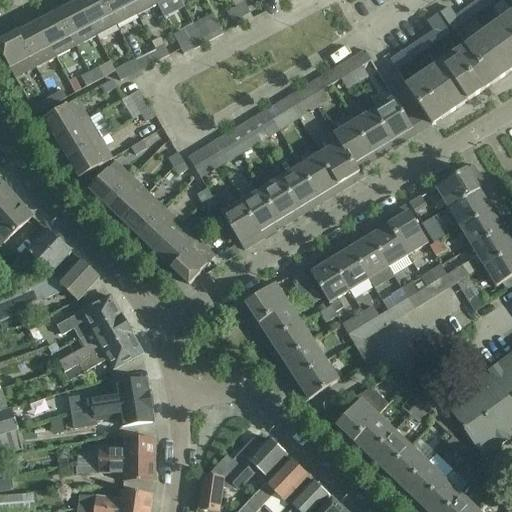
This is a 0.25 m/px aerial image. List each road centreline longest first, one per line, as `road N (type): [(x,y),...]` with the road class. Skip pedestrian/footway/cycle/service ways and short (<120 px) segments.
road 1 (residential): [(157,332),(511,109)]
road 2 (unclassified): [(157,332),(130,284),(33,188),(0,126)]
road 3 (unclassified): [(369,511),(244,394),(176,397)]
